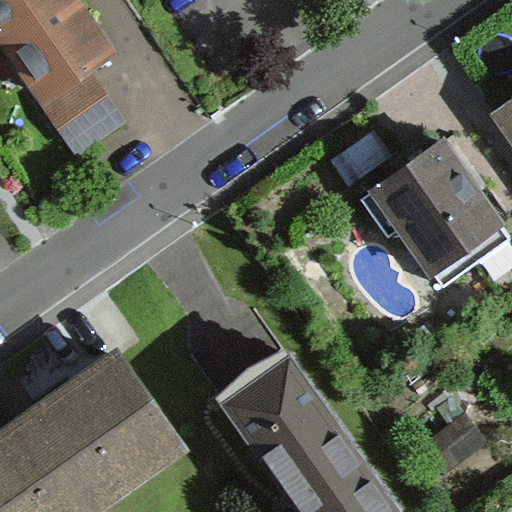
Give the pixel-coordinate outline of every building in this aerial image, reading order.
[(0,0),(0,38),(2,42),(60,0),(0,0)] [(121,57),(79,0),(60,0),(2,42),(49,108),(121,57)] [(511,108),(501,117),(511,131),(511,108)] [(511,235),(511,232),(449,147),(377,200),(443,287),(511,235)] [(117,511),(200,453),(130,355),(0,447),(0,511),(117,511)] [(411,511),(298,356),(230,405),(308,511),(411,511)]
